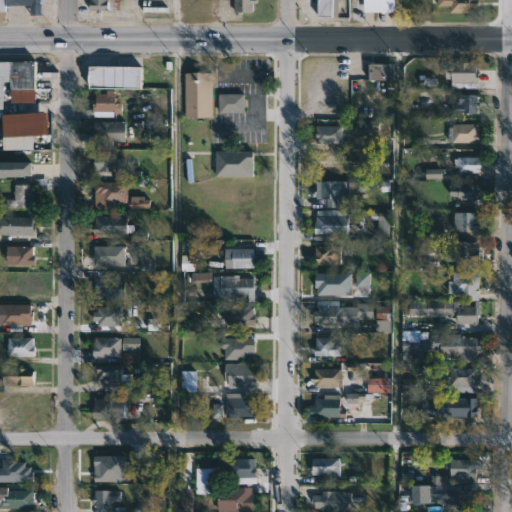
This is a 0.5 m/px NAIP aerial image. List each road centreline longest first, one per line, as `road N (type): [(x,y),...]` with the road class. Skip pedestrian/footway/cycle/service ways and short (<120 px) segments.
road 1 (residential): [(291,0),(287,511)]
road 2 (residential): [(71,0),(69,511)]
road 3 (residential): [(0,441),(511,440)]
road 4 (residential): [(509,0),(508,511)]
road 5 (tertiary): [(0,40),(511,40)]
